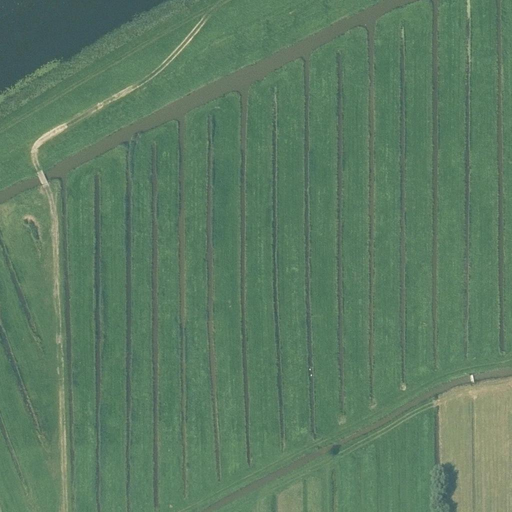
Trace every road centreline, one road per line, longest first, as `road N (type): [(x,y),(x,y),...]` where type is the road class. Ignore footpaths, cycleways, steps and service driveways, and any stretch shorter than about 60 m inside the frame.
road 1 (track): [(16,134),(48,194),(65,511)]
road 2 (track): [(182,511),(437,380),(511,362)]
road 3 (track): [(16,134),(259,0)]
